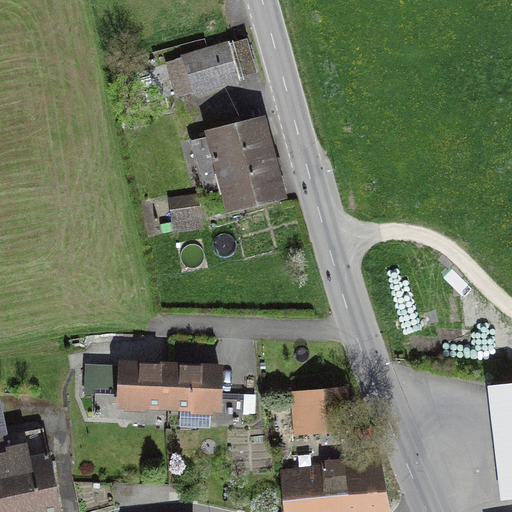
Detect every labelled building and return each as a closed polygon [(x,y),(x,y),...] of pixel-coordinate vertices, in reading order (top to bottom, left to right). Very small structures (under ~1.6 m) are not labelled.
[(228,45),(227,43),(226,43),(227,46),(167,65),(176,96),(236,78),(237,81),(238,81),(228,45)] [(209,136),(189,141),(203,197),(224,191),(228,208),(278,195),(259,122),(209,135),(209,136)] [(174,231),(194,228),(190,197),(170,200),(174,231)] [(118,405),(167,407),(215,409),(217,369),(183,367),(169,367),(160,366),(120,364),(118,405)] [(511,387),(495,389),(507,496),(511,495),(511,387)] [(293,434),(336,430),(332,390),(290,394),(293,434)] [(0,437),(0,511),(40,511),(58,509),(46,455),(44,455),(39,430),(0,437)] [(336,511),(386,507),(377,458),(342,462),(343,479),(323,481),(322,472),(280,476),(283,511),(336,511)]
